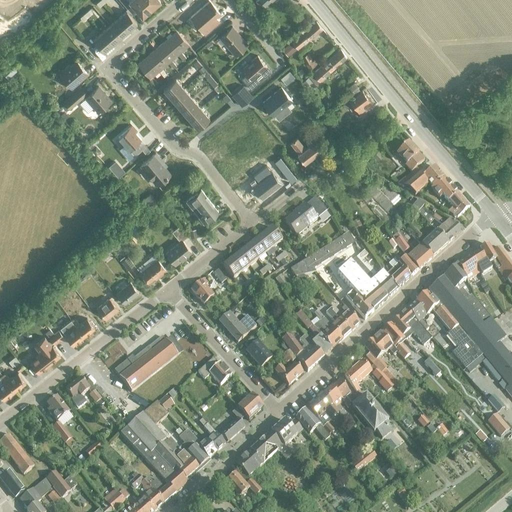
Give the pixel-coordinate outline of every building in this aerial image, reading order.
[(152,11),(143,0),(118,0),(126,9),(131,5),(142,17),(146,13),(147,15),(152,11)] [(143,0),(152,11),(157,7),(155,5),(160,1),(158,0),(143,0)] [(213,18),(219,13),(216,9),(209,1),(190,18),(195,24),(197,22),(202,27),(199,29),(204,35),(217,24),(213,18)] [(118,18),(128,30),(137,23),(126,11),(118,18)] [(118,18),(110,25),(120,37),(128,30),(118,18)] [(302,32),(308,39),(308,40),(321,28),(316,22),(302,32)] [(110,25),(101,32),(111,44),(120,37),(110,25)] [(235,56),(247,45),(240,36),(240,37),(236,33),(236,32),(231,26),(219,38),(235,56)] [(178,54),(178,55),(182,60),(186,58),(180,52),(188,45),(176,31),(166,39),(178,54)] [(111,44),(101,32),(93,40),(103,51),(111,44)] [(308,39),(302,32),(281,49),(286,56),(308,39)] [(169,62),(168,63),(173,69),(176,66),(171,60),(178,55),(178,54),(166,39),(157,48),(169,62)] [(210,41),(205,45),(209,49),(213,45),(210,41)] [(159,70),(158,71),(163,77),(166,75),(161,69),(168,63),(169,62),(157,48),(147,56),(159,70)] [(340,50),(324,63),(331,71),(346,57),(340,50)] [(301,57),(308,70),(314,66),(319,62),(316,58),(311,61),(307,54),(301,57)] [(152,77),(158,71),(159,70),(147,56),(137,64),(149,78),(148,79),(154,85),(157,83),(152,77)] [(246,74),(241,79),(250,89),(271,72),(266,66),(257,56),(242,69),(246,74)] [(87,74),(76,62),(70,67),(69,66),(59,74),(71,88),(87,74)] [(331,71),(324,63),(309,76),(315,84),(331,71)] [(13,69),(4,76),(7,80),(16,72),(13,69)] [(285,85),(294,78),(289,72),(280,79),(285,85)] [(309,77),(303,82),(306,85),(312,80),(309,77)] [(171,100),(184,89),(175,79),(163,90),(171,100)] [(353,92),(358,89),(354,83),(349,87),(353,92)] [(86,98),(80,103),(88,112),(93,107),(98,112),(111,101),(98,86),(85,97),(86,98)] [(243,86),(232,96),(241,107),(252,97),(243,86)] [(72,106),(86,93),(82,88),(68,101),(72,106)] [(281,88),(262,103),(273,116),(273,115),(286,105),(291,101),(281,88)] [(184,89),(171,100),(179,109),(192,98),(184,89)] [(362,113),(373,106),(369,100),(362,90),(342,104),(345,108),(350,105),(348,103),(351,102),(356,109),(358,107),(362,113)] [(192,98),(179,109),(187,118),(200,108),(192,98)] [(208,117),(200,108),(187,118),(196,128),(208,117)] [(326,128),(317,120),(313,124),(322,133),(326,128)] [(468,122),(462,126),(467,132),(473,128),(468,122)] [(132,126),(118,138),(124,145),(118,150),(128,161),(134,156),(129,150),(141,140),(135,133),(137,131),(132,126)] [(304,163),(320,151),(313,142),(305,148),(297,139),(290,144),(298,154),(297,155),(304,163)] [(411,173),(417,168),(424,161),(408,144),(396,154),(406,165),(405,166),(411,173)] [(378,150),(373,155),(378,160),(383,155),(378,150)] [(483,150),(477,154),(483,162),(489,157),(483,150)] [(155,153),(140,165),(157,185),(170,174),(160,162),(161,160),(155,153)] [(279,158),(274,162),(290,182),(296,178),(279,158)] [(115,161),(108,167),(116,177),(123,171),(115,161)] [(258,182),(252,186),(262,199),(280,184),(266,166),(253,176),(258,182)] [(417,168),(411,173),(397,185),(414,196),(427,185),(430,189),(443,179),(443,178),(434,167),(424,176),(417,168)] [(445,181),(443,179),(430,189),(439,199),(442,196),(447,203),(457,195),(446,180),(445,181)] [(203,224),(218,212),(200,190),(185,202),(203,224)] [(150,193),(141,200),(147,206),(155,199),(150,193)] [(457,195),(447,203),(452,208),(447,212),(457,219),(469,209),(457,195)] [(316,221),(326,213),(315,199),(305,207),(305,206),(293,215),(294,217),(285,224),(296,238),(317,221),(316,221)] [(417,201),(411,209),(412,210),(417,214),(420,210),(424,206),(417,201)] [(420,210),(417,214),(426,223),(431,217),(420,210)] [(435,215),(432,218),(431,219),(432,219),(442,227),(453,239),(461,232),(453,223),(449,221),(446,224),(435,215)] [(358,220),(352,224),(355,229),(361,225),(358,220)] [(174,265),(190,252),(182,241),(186,238),(178,227),(172,232),(179,242),(165,254),(174,265)] [(416,242),(421,236),(411,227),(406,232),(416,242)] [(442,227),(437,232),(448,244),(453,239),(442,227)] [(263,236),(273,249),(282,242),(272,229),(266,233),(263,230),(260,232),(263,236)] [(448,244),(437,232),(435,231),(428,237),(430,239),(421,247),(432,259),(448,244)] [(313,270),(354,243),(348,234),(290,271),(294,278),(316,274),(313,270)] [(273,249),(263,236),(258,240),(255,237),(252,239),(255,242),(265,255),(273,249)] [(395,243),(402,253),(403,254),(409,249),(400,238),(395,243)] [(388,243),(393,250),(397,247),(392,240),(388,243)] [(265,255),(255,242),(250,246),(247,243),(244,245),(247,248),(257,261),(265,255)] [(487,246),(479,251),(488,265),(492,263),(497,271),(498,271),(503,277),(501,278),(504,282),(507,280),(510,278),(496,260),(493,254),(487,246)] [(427,253),(421,247),(407,259),(418,272),(432,259),(427,253)] [(257,261),(247,248),(242,252),(239,249),(236,251),(239,255),(249,267),(257,261)] [(511,264),(499,248),(493,254),(496,260),(510,278),(511,276),(511,264)] [(106,249),(98,256),(102,260),(110,254),(106,249)] [(363,251),(355,259),(373,278),(376,275),(362,260),(367,256),(363,251)] [(479,251),(470,257),(480,273),(482,276),(491,270),(488,265),(479,251)] [(151,265),(139,274),(147,283),(153,279),(155,280),(166,271),(155,258),(153,255),(147,260),(149,263),(151,265)] [(249,267),(239,255),(233,259),(231,255),(228,258),(231,261),(241,274),(249,267)] [(470,257),(457,266),(465,281),(467,283),(478,275),(480,273),(470,257)] [(133,266),(127,258),(121,263),(127,271),(133,266)] [(406,258),(400,263),(396,258),(394,260),(398,265),(411,279),(418,272),(407,259),(406,258)] [(373,278),(355,259),(337,275),(352,292),(345,298),(351,305),(351,306),(365,321),(379,308),(391,297),(373,278)] [(388,266),(392,270),(388,274),(384,277),(389,282),(397,291),(411,279),(398,265),(394,260),(388,266)] [(241,274),(231,261),(225,265),(223,262),(220,264),(232,280),(241,274)] [(451,270),(428,292),(457,326),(482,356),(485,360),(481,364),(497,382),(501,379),(502,380),(500,382),(501,383),(499,385),(511,400),(511,360),(498,344),(505,338),(470,296),(468,298),(459,287),(465,281),(457,266),(451,270)] [(79,283),(89,274),(84,268),(78,273),(80,275),(76,279),(79,283)] [(221,285),(226,281),(218,271),(213,275),(221,285)] [(376,275),(373,278),(391,297),(397,291),(389,282),(384,277),(382,274),(381,274),(380,272),(376,275)] [(289,288),(280,276),(275,280),(284,292),(289,288)] [(203,306),(213,297),(204,287),(207,285),(203,281),(190,293),(203,306)] [(124,304),(138,294),(129,283),(116,294),(124,304)] [(275,287),(270,291),(275,297),(280,293),(275,287)] [(414,304),(425,317),(432,311),(434,315),(449,334),(447,336),(458,349),(452,355),(465,370),(465,369),(469,373),(475,368),(472,364),(482,356),(457,326),(428,292),(414,304)] [(104,320),(117,310),(108,299),(96,309),(104,320)] [(425,317),(414,304),(406,311),(425,332),(428,330),(420,322),(425,317)] [(359,326),(348,313),(348,312),(344,307),(341,309),(346,315),(339,321),(343,325),(351,334),(359,326)] [(339,321),(335,316),(331,312),(332,311),(331,311),(330,310),(326,314),(327,315),(333,322),(335,324),(331,328),(342,341),(351,334),(343,325),(339,321)] [(406,311),(398,318),(409,331),(412,335),(423,347),(431,339),(425,332),(406,311)] [(320,322),(313,328),(332,351),(342,341),(331,328),(317,312),(314,315),(320,322)] [(332,351),(313,328),(300,313),(295,317),(307,331),(309,329),(318,339),(311,344),(318,352),(323,358),(332,351)] [(246,318),(238,325),(228,314),(218,323),(237,344),(255,328),(246,318)] [(258,321),(256,323),(260,327),(262,325),(267,321),(263,316),(258,321)] [(405,341),(409,338),(412,335),(409,331),(398,318),(390,325),(403,340),(405,341)] [(74,319),(70,321),(83,337),(93,329),(86,319),(78,325),(74,319)] [(70,321),(59,329),(64,336),(72,346),(83,337),(70,321)] [(403,340),(390,325),(380,334),(396,352),(403,360),(409,355),(399,343),(403,340)] [(53,345),(58,341),(53,335),(50,330),(45,334),(53,345)] [(57,331),(53,335),(58,341),(62,337),(57,331)] [(396,352),(380,334),(364,349),(369,355),(365,358),(373,367),(377,371),(380,375),(380,374),(385,370),(385,369),(377,361),(388,351),(393,355),(396,352)] [(315,366),(303,352),(303,353),(290,335),(282,342),(295,360),(307,373),(315,366)] [(44,337),(34,346),(41,354),(41,355),(48,364),(59,355),(52,346),(51,346),(44,337)] [(318,352),(311,344),(305,337),(300,342),(307,349),(303,352),(315,366),(323,358),(318,352)] [(129,364),(127,362),(114,372),(119,379),(130,394),(177,357),(165,342),(165,343),(161,338),(129,364)] [(260,370),(272,359),(253,338),(244,347),(247,351),(245,353),(260,370)] [(291,364),(295,360),(288,352),(281,359),(286,364),(290,362),(291,364)] [(41,355),(30,363),(38,373),(48,364),(41,355)] [(11,366),(13,365),(17,361),(13,356),(7,361),(11,366)] [(23,358),(18,362),(23,368),(28,365),(23,358)] [(209,363),(197,374),(204,381),(209,376),(219,387),(231,377),(228,375),(229,373),(227,370),(225,371),(219,365),(218,366),(212,360),(209,363)] [(428,360),(423,365),(428,371),(433,366),(428,360)] [(17,361),(13,365),(18,372),(23,368),(18,362),(17,361)] [(361,362),(351,371),(358,378),(360,382),(361,381),(362,380),(370,373),(372,375),(377,371),(373,367),(369,370),(361,362)] [(287,387),(302,374),(294,365),(287,372),(285,370),(283,371),(279,367),(274,372),(287,387)] [(385,370),(380,374),(394,388),(399,384),(385,370)] [(358,378),(351,371),(344,377),(356,393),(359,391),(355,386),(360,382),(358,378)] [(377,371),(372,375),(379,383),(384,379),(380,375),(377,371)] [(4,373),(1,376),(13,391),(24,383),(16,373),(9,379),(4,373)] [(0,381),(3,385),(0,386),(0,396),(3,400),(13,391),(1,376),(0,376),(0,381)] [(379,383),(378,384),(387,394),(392,388),(384,379),(379,383)] [(86,404),(81,397),(88,392),(91,395),(89,396),(95,405),(101,400),(94,392),(95,392),(88,382),(84,386),(79,381),(65,392),(72,400),(71,401),(78,410),(86,404)] [(339,381),(331,389),(341,402),(343,403),(342,402),(346,398),(351,405),(354,402),(339,381)] [(224,395),(232,389),(229,385),(221,392),(224,395)] [(338,407),(343,403),(341,402),(331,389),(322,396),(338,415),(347,424),(349,422),(351,421),(338,407)] [(173,391),(167,395),(171,400),(176,396),(173,391)] [(248,422),(262,409),(251,396),(236,410),(244,418),(248,422)] [(338,415),(322,396),(307,409),(314,417),(324,428),(323,429),(329,435),(333,431),(327,425),(331,421),(338,415)] [(381,440),(392,431),(385,424),(388,422),(382,415),(383,415),(382,414),(381,415),(378,411),(379,411),(379,410),(378,411),(375,407),(376,406),(375,406),(374,406),(371,403),(372,402),(372,401),(371,402),(366,396),(352,408),(357,414),(356,415),(356,416),(357,415),(360,418),(359,419),(360,420),(361,419),(364,422),(363,423),(363,424),(364,423),(367,427),(366,428),(367,428),(368,427),(374,434),(375,433),(381,440)] [(498,413),(504,408),(493,396),(487,401),(491,405),(496,411),(498,413)] [(157,405),(166,415),(174,408),(165,398),(157,405)] [(56,423),(68,414),(56,399),(46,407),(49,411),(47,413),(56,423)] [(169,488),(175,495),(187,484),(188,483),(186,481),(193,475),(197,471),(208,461),(186,436),(184,433),(177,439),(183,445),(178,449),(170,440),(165,444),(164,442),(165,441),(154,428),(167,417),(166,415),(157,405),(156,404),(142,415),(132,424),(120,434),(159,477),(164,482),(169,488)] [(491,405),(487,409),(492,414),(496,411),(491,405)] [(236,410),(231,414),(236,420),(239,423),(244,418),(236,410)] [(324,442),(329,438),(305,411),(295,420),(309,435),(314,430),(324,442)] [(497,414),(488,422),(500,436),(509,428),(497,414)] [(423,417),(417,421),(423,428),(428,424),(423,417)] [(227,444),(244,428),(239,423),(236,420),(221,434),(219,432),(217,433),(227,444)] [(206,426),(201,421),(198,424),(212,439),(207,443),(216,454),(225,446),(207,426),(206,426)] [(279,425),(270,433),(283,448),(292,440),(302,432),(292,422),(287,426),(283,422),(279,425)] [(58,424),(51,429),(64,445),(70,440),(58,424)] [(441,425),(436,429),(442,438),(447,434),(441,425)] [(430,426),(426,430),(431,436),(435,433),(430,426)] [(480,432),(476,436),(483,444),(487,440),(480,432)] [(270,433),(250,452),(262,465),(276,452),(284,460),(289,456),(285,452),(283,450),(284,449),(283,448),(270,433)] [(207,443),(205,441),(200,446),(189,434),(186,436),(208,461),(216,454),(207,443)] [(0,447),(23,477),(33,469),(8,437),(0,443),(0,447)] [(389,442),(383,447),(389,454),(395,449),(389,442)] [(96,444),(89,451),(94,456),(101,450),(96,444)] [(262,466),(250,452),(235,465),(241,472),(237,477),(245,486),(250,481),(248,479),(262,466)] [(350,468),(355,474),(375,459),(370,452),(350,468)] [(54,473),(49,478),(56,487),(62,482),(54,473)] [(0,481),(14,499),(23,493),(8,474),(0,479),(0,481)] [(142,500),(143,501),(149,508),(153,511),(155,511),(164,505),(153,493),(143,482),(135,474),(132,477),(135,480),(129,485),(134,491),(140,485),(147,493),(148,491),(150,494),(142,500)] [(245,486),(237,477),(235,475),(226,483),(239,499),(249,490),(255,497),(260,493),(250,481),(245,486)] [(56,487),(49,478),(43,482),(51,491),(53,489),(56,487)] [(56,487),(53,489),(55,492),(61,500),(77,487),(70,478),(63,484),(62,482),(56,487)] [(147,478),(143,482),(153,493),(164,505),(175,495),(164,482),(164,483),(167,487),(164,490),(156,481),(152,484),(147,478)] [(51,491),(43,482),(38,486),(45,496),(51,491)] [(45,496),(38,486),(32,491),(39,500),(45,496)] [(401,490),(396,494),(399,499),(405,495),(401,490)] [(41,511),(36,505),(40,502),(39,500),(32,491),(19,501),(27,511),(26,511),(41,511)] [(105,503),(112,511),(114,511),(125,503),(124,501),(118,495),(115,491),(103,501),(105,503)] [(118,495),(124,501),(128,498),(123,491),(118,495)] [(55,492),(48,497),(55,505),(61,500),(55,492)] [(307,492),(297,501),(306,511),(324,511),(321,508),(318,504),(307,492)] [(140,500),(130,508),(133,511),(153,511),(149,508),(143,501),(142,502),(140,500)] [(263,500),(258,503),(262,508),(267,505),(263,500)] [(102,511),(112,511),(105,503),(102,506),(105,510),(102,511)]
